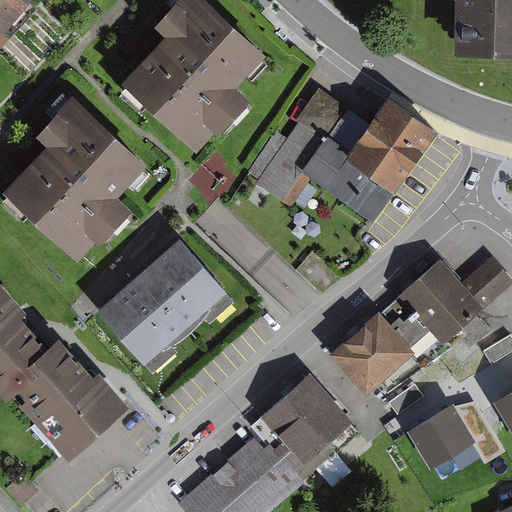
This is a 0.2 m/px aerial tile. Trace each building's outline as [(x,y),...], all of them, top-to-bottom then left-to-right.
[(0,0),(0,33),(3,35),(30,6),(23,0),(0,0)] [(164,38),(122,84),(197,153),(215,133),(219,137),(252,101),(239,89),(269,57),(207,0),(180,0),(154,28),(164,38)] [(511,0),(473,0),(472,56),(511,56),(511,0)] [(388,105),(372,127),(349,111),(351,108),(319,87),(295,121),(298,123),(257,184),(281,201),(302,171),(373,220),(431,135),(388,105)] [(48,147),(4,194),(79,263),(97,243),(101,247),(133,212),(119,199),(149,167),(74,98),(37,137),(48,147)] [(228,293),(182,240),(98,312),(144,365),(163,349),(165,351),(180,343),(191,335),(204,322),(212,310),(211,308),(228,293)] [(511,278),(492,256),(463,282),(486,308),(511,285),(511,278)] [(441,258),(400,297),(444,347),(447,345),(450,349),(463,364),(479,350),(474,345),(491,330),(478,316),(486,308),(463,282),(441,258)] [(96,313),(118,292),(103,277),(81,297),(96,313)] [(0,396),(7,405),(20,393),(36,379),(26,368),(52,345),(0,287),(0,396)] [(400,297),(381,313),(416,354),(413,356),(423,369),(450,349),(447,345),(444,347),(400,297)] [(380,312),(329,356),(368,397),(382,384),(389,395),(423,369),(413,356),(416,354),(381,313),(380,312)] [(511,336),(511,335),(484,352),(492,365),(511,353),(511,336)] [(59,340),(52,345),(26,368),(36,379),(20,393),(28,401),(20,408),(69,463),(130,409),(100,376),(95,380),(59,340)] [(353,422),(310,374),(250,426),(268,447),(271,445),(275,450),(284,443),(304,465),(353,422)] [(416,384),(389,402),(399,415),(425,397),(416,384)] [(511,392),(495,403),(511,430),(511,392)] [(255,437),(178,504),(185,511),(273,511),(307,483),(297,471),(304,465),(284,443),(275,450),(271,445),(268,447),(266,449),(255,437)]
